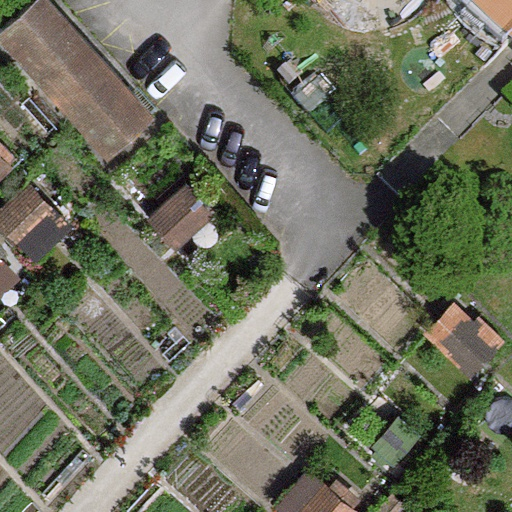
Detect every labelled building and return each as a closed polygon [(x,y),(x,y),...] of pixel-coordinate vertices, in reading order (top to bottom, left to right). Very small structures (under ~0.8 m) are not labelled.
[(511,0),(496,0),(511,14),(511,0)] [(36,1),(1,30),(42,78),(48,73),(113,146),(150,113),(103,60),(82,79),(66,61),(77,48),(36,1)] [(0,142),(0,175),(17,160),(0,142)] [(54,194),(29,170),(0,199),(0,215),(17,233),(54,194)] [(187,173),(149,210),(178,239),(215,202),(187,173)] [(500,339),(464,307),(440,334),(476,366),(500,339)] [(310,460),(276,501),(289,511),(348,511),(358,501),(310,460)]
